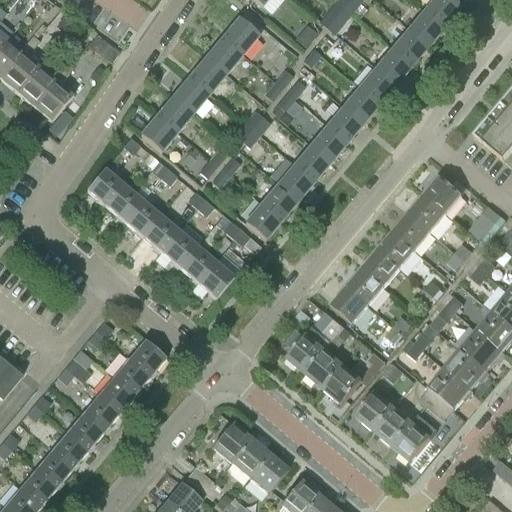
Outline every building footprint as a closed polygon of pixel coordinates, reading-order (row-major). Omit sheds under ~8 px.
[(268,0),(247,0),(260,11),(268,0)] [(339,0),(335,6),(350,19),(364,2),(360,0),(339,0)] [(434,0),(422,14),(443,31),(460,12),(445,0),(434,0)] [(350,19),(335,6),(317,27),(333,39),(350,19)] [(443,31),(422,14),(406,33),(427,51),(443,31)] [(221,42),(242,60),(258,40),(238,23),(221,42)] [(427,51),(406,33),(390,53),(410,70),(427,51)] [(25,47),(32,53),(39,45),(32,39),(25,47)] [(242,60),(221,42),(205,62),(225,79),(242,60)] [(101,43),(92,54),(110,67),(118,55),(101,43)] [(6,44),(0,50),(0,82),(1,83),(22,58),(25,61),(32,53),(25,47),(18,55),(6,44)] [(309,72),(320,59),(312,52),(301,65),(309,72)] [(410,70),(390,53),(374,72),(394,89),(410,70)] [(17,97),(38,72),(25,61),(22,58),(1,83),(17,97)] [(188,81),(209,98),(225,79),(205,62),(188,81)] [(58,75),(65,81),(72,73),(64,67),(58,75)] [(298,75),(309,84),(314,79),(302,70),(298,75)] [(38,72),(17,97),(33,111),(55,86),(59,89),(65,81),(58,75),(51,83),(38,72)] [(394,89),(374,72),(357,91),(378,109),(394,89)] [(273,87),(280,93),(291,80),(283,74),(273,87)] [(172,100),(193,118),(209,98),(188,81),(172,100)] [(286,97),(292,103),(303,90),(296,84),(286,97)] [(55,86),(33,111),(50,125),(71,100),(59,89),(55,86)] [(273,87),(262,99),(270,105),(280,93),(273,87)] [(378,109),(357,91),(341,111),(362,128),(378,109)] [(511,95),(474,141),(511,172),(511,95)] [(292,103),(286,97),(275,110),(282,115),(292,103)] [(156,119),(176,137),(193,118),(172,100),(156,119)] [(362,128),(341,111),(325,130),(346,147),(362,128)] [(253,115),(243,127),(258,140),(269,128),(253,115)] [(176,137),(156,119),(139,139),(159,156),(176,137)] [(243,148),(237,155),(248,164),(249,164),(256,156),(249,150),(258,140),(243,127),(232,139),(243,148)] [(346,147),(325,130),(309,149),(329,167),(346,147)] [(131,158),(138,150),(129,142),(122,151),(131,158)] [(329,167),(309,149),(293,169),(313,186),(329,167)] [(209,164),(216,170),(226,158),(219,152),(209,164)] [(221,174),(228,180),(238,168),(242,171),(244,168),(253,176),(257,171),(249,164),(248,164),(237,155),(231,162),(221,174)] [(216,170),(209,164),(198,177),(205,183),(216,170)] [(159,182),(167,174),(157,166),(150,174),(159,182)] [(313,186),(293,169),(276,188),(297,205),(313,186)] [(105,210),(123,189),(104,173),(86,194),(105,210)] [(167,174),(159,182),(168,190),(176,181),(167,174)] [(228,180),(221,174),(210,187),(217,193),(228,180)] [(423,200),(446,219),(461,200),(438,181),(423,200)] [(297,205),(276,188),(260,207),(281,224),(297,205)] [(123,189),(105,210),(123,225),(141,204),(123,189)] [(196,213),(203,205),(194,197),(187,205),(196,213)] [(407,218),(430,237),(446,219),(423,200),(407,218)] [(141,204),(123,225),(141,241),(159,219),(141,204)] [(203,205),(196,213),(205,221),(212,212),(203,205)] [(281,224),(260,207),(243,227),(264,244),(281,224)] [(488,209),(467,234),(480,245),(478,247),(483,251),(490,242),(492,240),(505,224),(488,209)] [(392,237),(414,256),(430,237),(407,218),(392,237)] [(159,219),(141,241),(160,256),(178,235),(159,219)] [(221,220),(206,237),(211,241),(219,232),(222,235),(229,226),(221,220)] [(222,235),(224,237),(213,252),(213,257),(218,260),(232,243),(240,250),(247,241),(229,226),(222,235)] [(506,255),(511,248),(511,231),(498,248),(506,255)] [(178,235),(160,256),(178,272),(196,250),(178,235)] [(377,255),(399,274),(414,256),(392,237),(377,255)] [(242,248),(252,257),(260,249),(249,240),(248,242),(242,248)] [(454,257),(463,265),(471,256),(462,248),(454,257)] [(196,250),(178,272),(196,287),(214,266),(196,250)] [(361,273),(384,292),(399,274),(377,255),(361,273)] [(463,265),(454,257),(447,267),(455,274),(463,265)] [(473,269),(486,280),(495,270),(485,262),(481,259),(473,269)] [(214,266),(196,287),(215,303),(233,281),(214,266)] [(486,280),(473,269),(466,277),(470,281),(479,289),(486,280)] [(345,292),(368,311),(384,292),(361,273),(345,292)] [(423,294),(432,301),(440,293),(431,285),(423,294)] [(368,311),(345,292),(330,310),(353,329),(368,311)] [(432,301),(423,294),(415,303),(424,311),(432,301)] [(440,306),(454,317),(462,308),(448,296),(440,306)] [(491,316),(511,333),(511,301),(507,297),(491,316)] [(454,317),(440,306),(434,314),(438,318),(446,326),(454,317)] [(475,335),(502,357),(511,345),(511,333),(491,316),(475,335)] [(304,378),(343,331),(333,322),(321,337),(312,330),(285,362),(304,378)] [(393,331),(405,342),(413,332),(400,322),(393,331)] [(94,337),(103,344),(111,335),(102,327),(94,337)] [(351,337),(343,331),(304,378),(322,393),(342,369),(325,355),(338,338),(345,344),(351,337)] [(405,342),(393,331),(385,340),(393,347),(394,347),(398,350),(405,342)] [(409,344),(422,356),(430,346),(421,339),(416,335),(409,344)] [(459,354),(486,376),(502,357),(475,335),(459,354)] [(103,344),(94,337),(86,346),(95,353),(103,344)] [(422,356),(409,344),(402,353),(415,364),(422,356)] [(127,364),(148,382),(164,364),(143,345),(127,364)] [(375,369),(380,362),(370,353),(364,360),(375,369)] [(63,373),(72,381),(73,379),(82,387),(90,378),(84,373),(92,365),(79,354),(71,364),(63,373)] [(443,373),(470,395),(486,376),(459,354),(443,373)] [(0,406),(21,382),(0,364),(0,406)] [(111,382),(133,401),(148,382),(127,364),(111,382)] [(342,369),(322,393),(341,409),(361,385),(342,369)] [(392,387),(402,376),(395,370),(385,381),(392,387)] [(72,381),(63,373),(56,381),(65,389),(72,381)] [(470,395),(443,373),(426,392),(428,394),(419,404),(443,425),(452,414),(453,415),(470,395)] [(96,401),(117,419),(133,401),(111,382),(96,401)] [(372,435),(392,412),(374,396),(354,420),(372,435)] [(32,410),(41,417),(49,407),(40,400),(32,410)] [(80,419),(102,437),(117,419),(96,401),(80,419)] [(41,417),(32,410),(25,418),(34,426),(41,417)] [(392,412),(372,435),(391,451),(411,427),(392,412)] [(418,418),(411,427),(429,442),(436,433),(418,418)] [(65,437),(86,456),(102,437),(80,419),(65,437)] [(411,427),(391,451),(410,466),(429,442),(411,427)] [(229,467),(249,443),(231,428),(211,452),(229,467)] [(1,447),(10,454),(18,445),(9,437),(1,447)] [(49,456),(71,474),(86,456),(65,437),(49,456)] [(248,483),(268,459),(249,443),(229,467),(248,483)] [(0,466),(10,454),(1,447),(0,448),(0,466)] [(34,474),(56,492),(71,474),(49,456),(34,474)] [(268,459),(248,483),(266,498),(286,474),(268,459)] [(511,489),(511,473),(500,464),(493,473),(511,489)] [(203,498),(213,487),(194,471),(184,483),(203,498)] [(18,492),(40,511),(56,492),(34,474),(18,492)] [(282,511),(308,511),(317,501),(299,486),(279,509),(282,511)] [(213,487),(203,498),(210,504),(220,493),(213,487)] [(180,489),(164,507),(169,511),(195,511),(200,506),(180,489)] [(3,511),(4,511),(39,511),(40,511),(18,492),(3,511)] [(330,511),(317,501),(308,511),(330,511)] [(498,511),(499,511),(490,503),(482,511),(498,511)]
